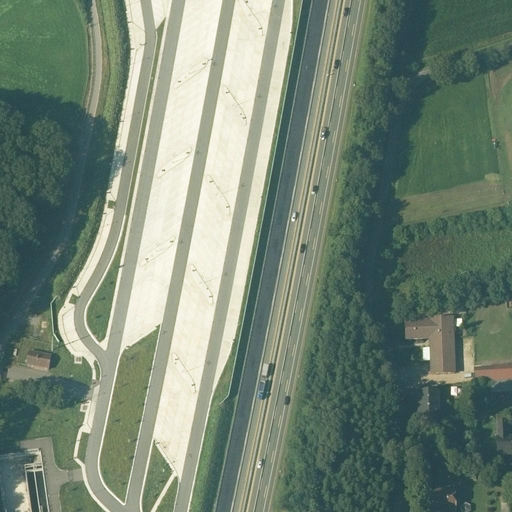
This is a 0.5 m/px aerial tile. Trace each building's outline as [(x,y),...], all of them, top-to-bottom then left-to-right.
[(452,319),(429,320),(429,321),(405,322),(406,339),(430,338),(431,374),(454,373),(452,319)] [(29,352),(26,366),(48,370),(51,356),(29,352)] [(494,380),(494,392),(511,391),(511,364),(478,366),(478,380),(494,380)] [(465,388),(464,377),(442,378),(443,389),(465,388)] [(436,393),(417,394),(418,419),(437,418),(436,393)] [(60,447),(76,452),(82,436),(61,429),(59,436),(63,437),(60,447)] [(511,438),(497,439),(497,457),(511,456),(511,438)] [(453,490),(432,491),(433,511),(447,511),(453,511),(454,511),(454,510),(453,490)]
